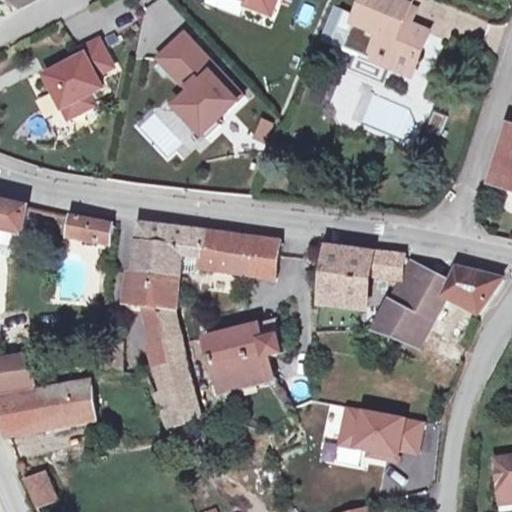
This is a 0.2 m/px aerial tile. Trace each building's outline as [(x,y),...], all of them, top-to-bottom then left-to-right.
[(244,0),(249,2),(247,6),(272,15),(277,0),(244,0)] [(414,73),(430,34),(411,26),(405,23),(412,7),(414,0),(368,0),(361,18),(348,49),(373,60),(375,56),(414,73)] [(411,26),(418,10),(412,7),(405,23),(411,26)] [(334,44),(348,12),(337,8),(322,42),(333,47),(334,44)] [(348,49),(361,18),(348,12),(334,44),(348,49)] [(184,40),(162,60),(193,94),(179,108),(182,112),(183,113),(207,142),(223,126),(220,122),(247,97),(224,73),(219,78),(184,40)] [(105,89),(98,76),(115,68),(101,42),(84,50),(88,57),(49,77),(70,119),(96,106),(91,96),(105,89)] [(322,105),(328,90),(317,85),(311,100),(322,105)] [(57,94),(40,101),(55,139),(72,133),(57,94)] [(511,126),(494,179),(509,183),(507,189),(511,190),(511,126)] [(0,230),(26,235),(30,209),(0,202),(0,230)] [(72,238),(114,245),(115,246),(117,227),(75,218),(72,238)] [(143,226),(137,273),(181,278),(181,273),(182,271),(183,254),(208,257),(206,270),(258,277),(263,242),(209,234),(143,226)] [(285,245),(263,242),(258,277),(281,280),(285,245)] [(366,311),(370,276),(373,255),(330,249),(324,306),(366,311)] [(373,255),(370,276),(399,280),(410,260),(374,253),(373,255)] [(206,270),(208,257),(183,254),(182,271),(181,273),(190,275),(200,273),(201,272),(201,269),(206,270)] [(506,281),(460,270),(453,284),(414,263),(392,302),(391,302),(377,331),(422,349),(449,298),(482,316),(506,281)] [(181,278),(137,273),(134,272),(128,305),(149,308),(166,369),(159,372),(167,396),(174,394),(180,418),(189,417),(190,427),(206,424),(177,310),(181,278)] [(378,317),(365,316),(364,326),(377,327),(378,317)] [(262,327),(266,342),(280,338),(276,323),(262,327)] [(266,342),(262,327),(208,341),(220,386),(274,373),(270,358),(284,355),(280,338),(266,342)] [(111,344),(120,344),(121,329),(111,328),(111,344)] [(108,344),(108,377),(128,375),(128,344),(120,344),(111,344),(108,344)] [(36,356),(0,360),(0,394),(36,389),(36,356)] [(275,380),(274,373),(220,386),(222,393),(275,380)] [(94,383),(0,400),(0,411),(10,438),(99,421),(94,383)] [(511,458),(498,461),(502,493),(511,492),(511,458)] [(48,474),(29,483),(41,511),(61,502),(48,474)] [(511,492),(502,493),(504,504),(511,502),(511,492)]
